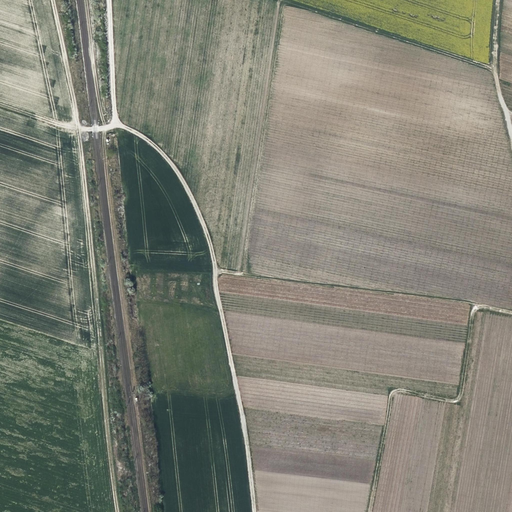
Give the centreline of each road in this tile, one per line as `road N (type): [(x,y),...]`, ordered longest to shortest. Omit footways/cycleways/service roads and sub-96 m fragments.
road 1 (track): [(123,126),(180,174),(211,247),(256,511)]
road 2 (track): [(104,127),(151,511)]
road 3 (track): [(116,511),(80,129)]
road 4 (track): [(366,511),(388,389),(457,401),(473,300),(511,310)]
road 5 (track): [(511,149),(493,72),(498,0)]
road 6 (track): [(80,129),(52,0)]
road 7 (track): [(123,126),(114,117),(109,0)]
road 8 (track): [(85,0),(105,127)]
